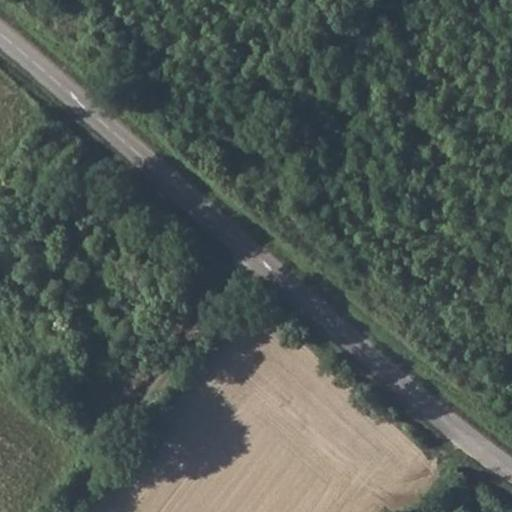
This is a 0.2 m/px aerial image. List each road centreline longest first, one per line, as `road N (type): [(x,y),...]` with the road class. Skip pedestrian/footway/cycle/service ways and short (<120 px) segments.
road 1 (tertiary): [(0,30),(319,316),(511,470)]
road 2 (track): [(249,252),(54,511)]
